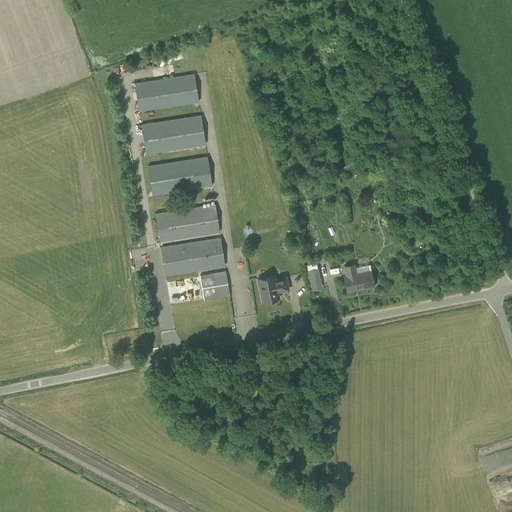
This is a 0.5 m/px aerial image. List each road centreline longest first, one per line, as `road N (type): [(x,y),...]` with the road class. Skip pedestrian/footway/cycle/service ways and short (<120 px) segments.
road 1 (unclassified): [(0,390),(507,290)]
road 2 (unclassified): [(507,290),(401,0)]
